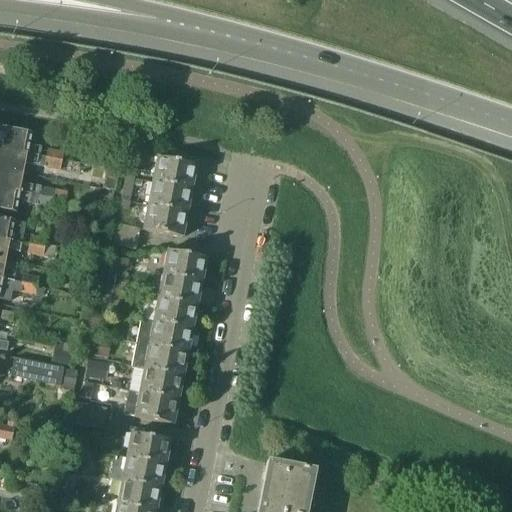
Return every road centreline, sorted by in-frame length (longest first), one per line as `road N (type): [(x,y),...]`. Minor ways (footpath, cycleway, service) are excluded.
road 1 (residential): [(187,511),(251,164)]
road 2 (motorway): [(196,21),(511,117)]
road 3 (motorway): [(0,6),(196,21)]
